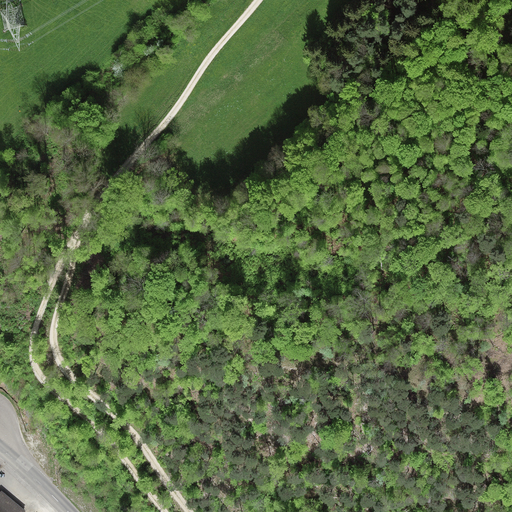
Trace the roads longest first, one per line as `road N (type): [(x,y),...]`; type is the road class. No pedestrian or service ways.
road 1 (track): [(258,0),(89,216),(51,284),(30,346),(52,392),(101,431),(165,511)]
road 2 (track): [(75,239),(51,339),(56,360),(139,440),(187,511)]
